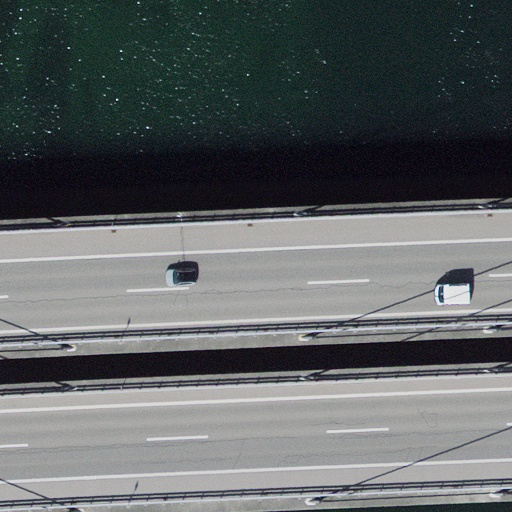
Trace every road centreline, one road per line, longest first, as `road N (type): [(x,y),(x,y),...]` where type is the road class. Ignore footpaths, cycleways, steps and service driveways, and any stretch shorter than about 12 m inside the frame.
road 1 (motorway): [(0,453),(511,428)]
road 2 (motorway): [(511,281),(0,305)]
